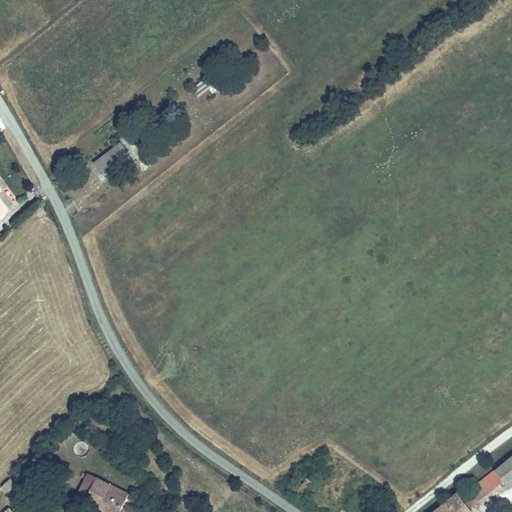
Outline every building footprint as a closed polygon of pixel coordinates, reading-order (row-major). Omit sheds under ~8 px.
[(203,102),(213,94),(208,88),(198,95),(203,102)] [(104,171),(126,154),(119,145),(97,163),(104,171)] [(0,179),(0,215),(12,206),(0,191),(6,187),(0,179)] [(511,459),(480,488),(487,496),(497,487),(505,497),(511,490),(511,459)] [(120,511),(129,494),(84,471),(73,493),(95,504),(94,506),(105,511),(120,511)] [(11,496),(19,489),(10,479),(3,486),(11,496)] [(475,506),(468,498),(461,491),(447,502),(435,511),(475,511),(478,509),(475,506)] [(483,500),(477,491),(468,498),(475,506),(483,500)]
